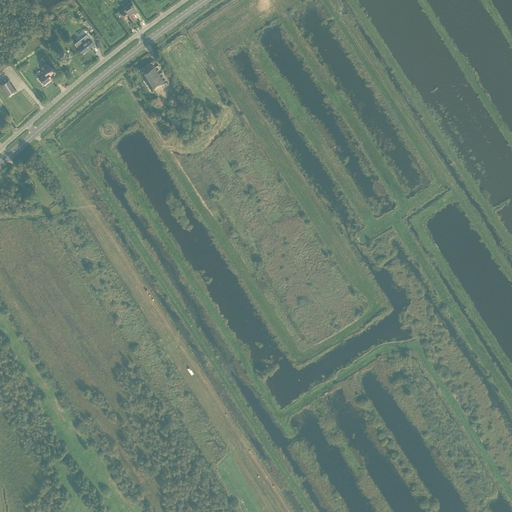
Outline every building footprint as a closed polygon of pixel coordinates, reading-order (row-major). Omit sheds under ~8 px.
[(124,12),(121,14),(125,20),(127,18),(131,23),(135,20),(133,17),(134,16),(128,8),(123,11),(124,12)] [(86,35),(75,44),(83,54),(95,45),(86,35)] [(154,67),(151,62),(139,70),(142,75),(141,75),(150,90),(152,88),(154,91),(165,83),(155,67),(154,67)] [(45,74),(39,79),(44,86),(53,79),(50,76),(55,72),(49,65),(48,66),(46,64),(42,68),(43,69),(42,71),(45,74)] [(0,84),(8,96),(17,91),(16,89),(15,90),(9,81),(10,80),(9,79),(0,84)] [(163,105),(159,98),(154,101),(157,106),(159,108),(163,105)] [(27,178),(23,180),(29,187),(34,183),(29,178),(28,179),(27,178)]
